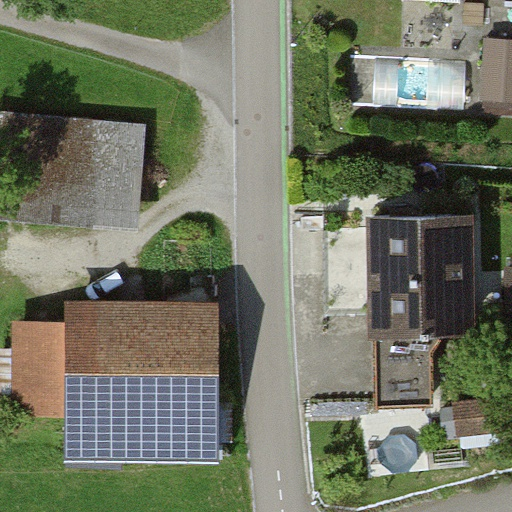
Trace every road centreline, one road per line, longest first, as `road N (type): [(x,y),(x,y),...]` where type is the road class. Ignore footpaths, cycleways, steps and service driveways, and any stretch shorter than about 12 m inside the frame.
road 1 (unclassified): [(284,511),(267,333),(262,0)]
road 2 (track): [(263,74),(0,0)]
